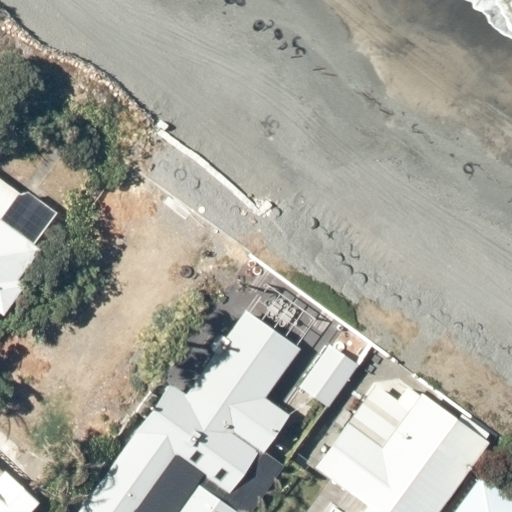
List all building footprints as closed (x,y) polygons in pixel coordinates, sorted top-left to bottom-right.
[(0,310),(2,308),(11,315),(29,288),(15,278),(38,247),(0,220),(0,310)] [(317,343),(245,297),(187,389),(175,382),(91,511),(245,511),(230,495),(261,446),(276,455),(306,408),(284,394),(317,343)] [(357,358),(328,339),(297,387),(327,405),(357,358)] [(374,383),(315,465),(359,496),(348,511),(435,511),(485,442),(422,398),(413,411),(374,383)] [(0,511),(33,511),(46,499),(8,464),(0,472),(0,511)] [(511,511),(511,494),(482,472),(452,511),(511,511)]
